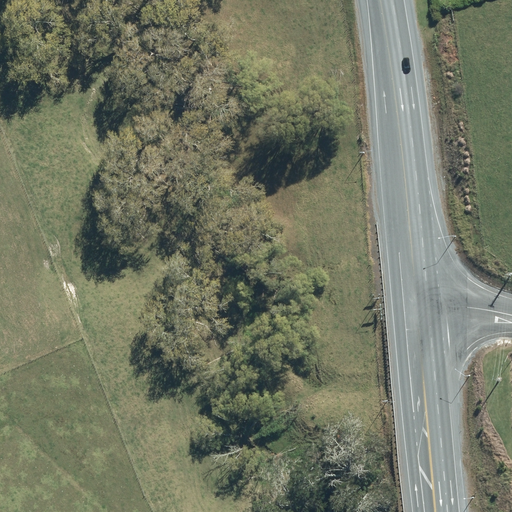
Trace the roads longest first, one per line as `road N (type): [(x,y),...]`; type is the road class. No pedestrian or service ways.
road 1 (trunk): [(385,0),(415,308)]
road 2 (trunk): [(415,308),(436,511)]
